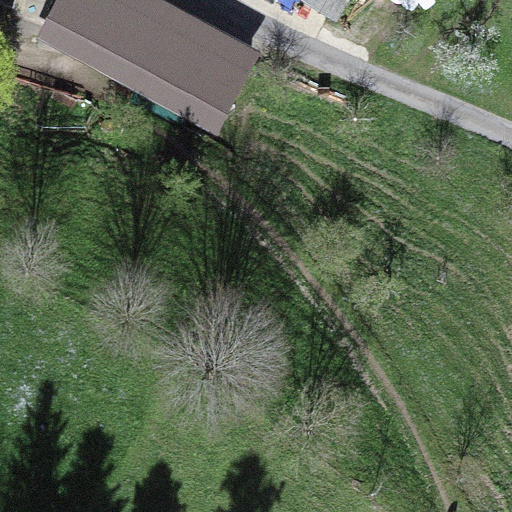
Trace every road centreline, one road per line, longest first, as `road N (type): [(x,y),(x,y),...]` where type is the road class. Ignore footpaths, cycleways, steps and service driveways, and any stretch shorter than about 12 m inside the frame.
road 1 (track): [(0,55),(159,134),(259,219),(359,336),(460,511)]
road 2 (track): [(511,136),(208,0)]
